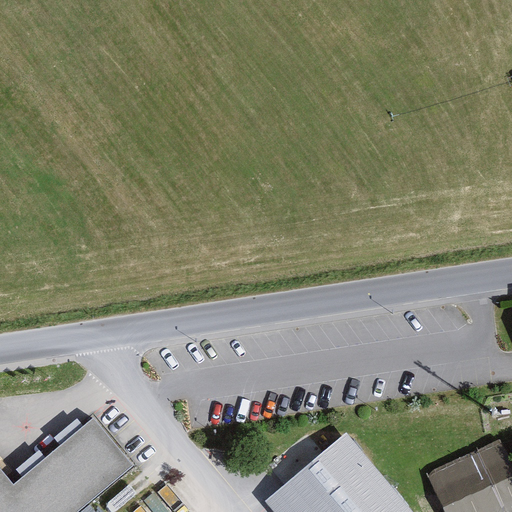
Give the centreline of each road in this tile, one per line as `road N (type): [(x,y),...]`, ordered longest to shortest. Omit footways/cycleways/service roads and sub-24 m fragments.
road 1 (tertiary): [(511,269),(81,336)]
road 2 (unclassified): [(225,511),(81,336)]
